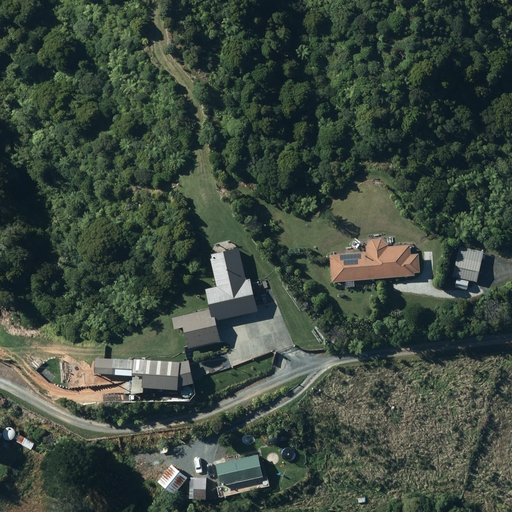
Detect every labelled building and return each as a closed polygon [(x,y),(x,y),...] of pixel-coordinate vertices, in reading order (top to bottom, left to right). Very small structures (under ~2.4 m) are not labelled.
[(388,244),(384,239),(373,239),(367,247),(367,252),(344,254),(344,250),(337,250),(337,255),(331,256),(332,283),(347,282),(347,287),(356,287),(355,281),(421,276),(419,242),(388,244)] [(497,266),(483,262),(486,250),(463,244),(454,276),(477,282),(479,274),(480,272),(495,276),(497,266)] [(221,340),(216,322),(261,309),(253,278),(247,280),(239,248),(210,255),(218,286),(207,289),(212,307),(173,318),(176,330),(185,328),(190,349),(221,340)] [(117,358),(97,357),(96,375),(117,376),(117,358)] [(146,360),(135,360),(135,373),(146,372),(146,360)] [(222,487),(218,488),(221,500),(270,488),(261,449),(215,460),(222,487)] [(172,465),(158,482),(175,495),(189,479),(172,465)] [(193,474),(193,480),(190,480),(190,501),(208,501),(208,480),(198,480),(199,474),(193,474)]
